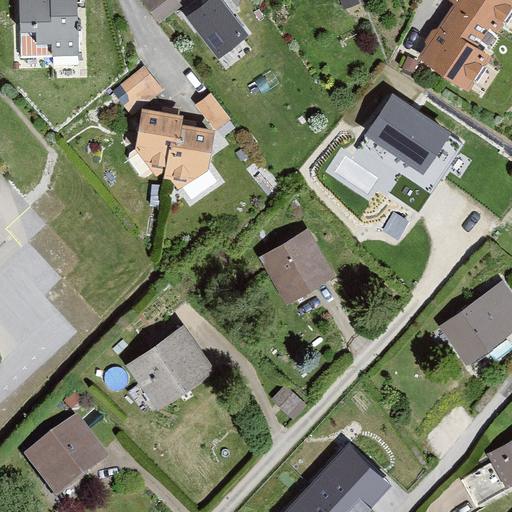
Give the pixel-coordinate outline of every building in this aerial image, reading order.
[(19,0),(21,55),(80,54),(78,0),(19,0)] [(183,4),(179,0),(144,0),(160,21),(183,4)] [(224,0),(205,0),(186,14),(218,56),(249,32),(224,0)] [(511,10),(511,0),(453,0),(455,1),(437,27),(433,27),(425,38),(427,43),(418,56),(469,89),(493,54),(478,44),(491,25),(499,31),(511,10)] [(403,66),(414,72),(419,61),(408,56),(403,66)] [(145,65),(112,91),(132,115),(164,89),(145,65)] [(197,102),(217,128),(231,118),(211,92),(197,102)] [(452,133),(393,94),(365,136),(424,175),(452,133)] [(184,116),(142,109),(135,150),(157,177),(165,171),(164,179),(171,180),(178,190),(209,171),(216,131),(183,125),(184,116)] [(383,231),(400,240),(410,222),(394,213),(383,231)] [(309,229),(259,257),(286,305),(336,277),(309,229)] [(511,292),(503,279),(439,325),(466,363),(511,331),(511,292)] [(184,322),(126,363),(157,408),(216,368),(184,322)] [(78,417),(23,457),(55,501),(110,461),(78,417)] [(511,436),(487,450),(508,489),(511,487),(511,436)] [(362,511),(391,481),(348,441),(282,511),(362,511)]
